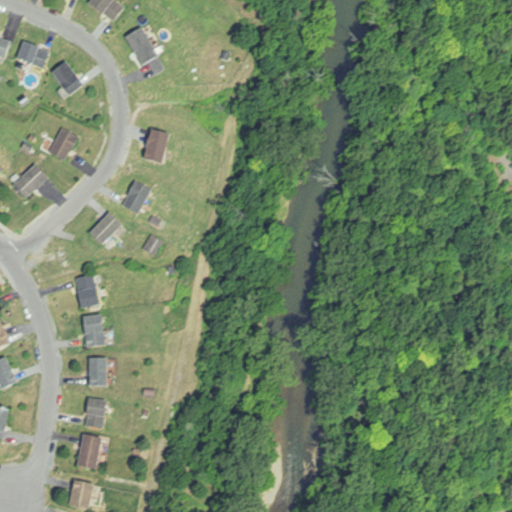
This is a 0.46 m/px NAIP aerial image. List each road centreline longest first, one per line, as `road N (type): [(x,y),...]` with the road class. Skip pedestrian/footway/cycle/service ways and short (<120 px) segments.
road 1 (residential): [(8,257),(97,185),(111,166),(120,125),(115,81),(92,44),(0,1)]
road 2 (residential): [(0,247),(23,274),(53,364),(40,463),(16,504)]
